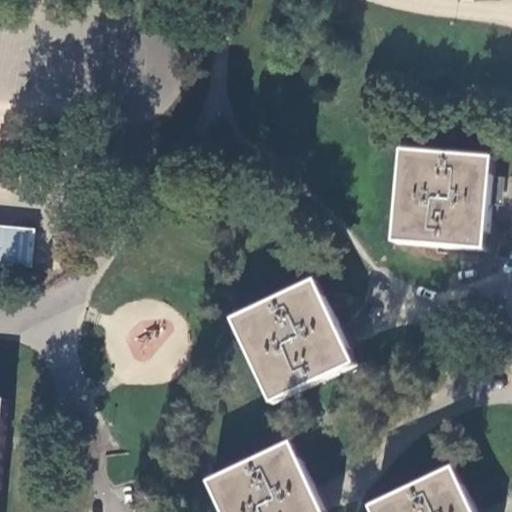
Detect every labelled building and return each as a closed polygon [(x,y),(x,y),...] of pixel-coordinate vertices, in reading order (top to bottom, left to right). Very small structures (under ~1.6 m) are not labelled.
[(398,239),(488,247),(496,156),(406,148),(398,239)] [(0,223),(0,264),(32,267),(35,227),(0,223)] [(358,363),(318,281),(235,320),(275,402),(358,363)] [(0,511),(0,508),(10,401),(0,399),(0,511)] [(326,511),(294,444),(212,482),(226,511),(326,511)] [(478,511),(457,468),(373,506),(376,511),(478,511)]
